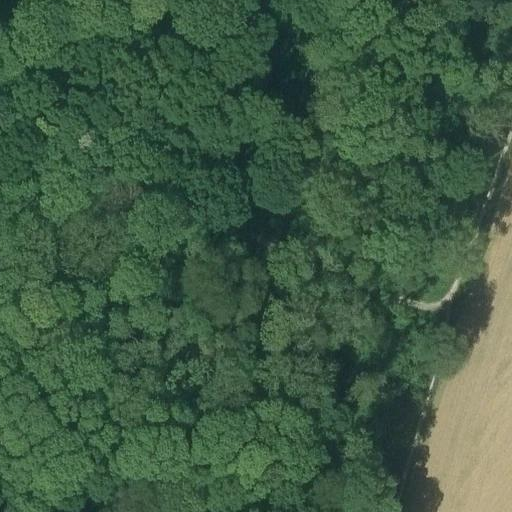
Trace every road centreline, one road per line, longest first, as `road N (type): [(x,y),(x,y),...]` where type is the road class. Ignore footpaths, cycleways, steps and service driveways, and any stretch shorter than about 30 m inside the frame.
road 1 (track): [(511,123),(447,320)]
road 2 (track): [(447,320),(405,452),(397,511)]
